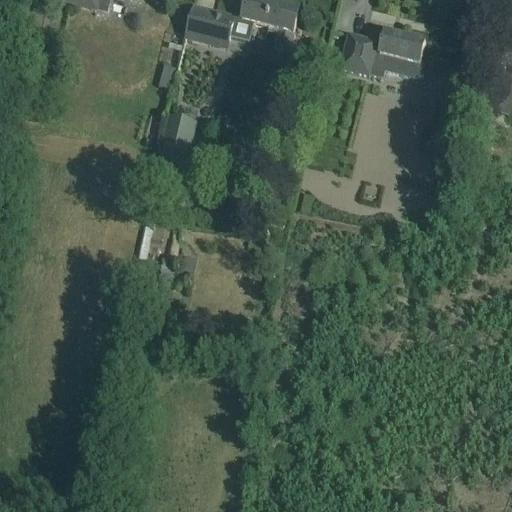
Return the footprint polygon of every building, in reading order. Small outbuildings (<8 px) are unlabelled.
[(79,0),(78,4),(92,7),(90,13),(108,17),(111,0),(142,0),(145,0),(144,0),(79,0)] [(194,8),(186,43),(228,54),(232,41),(250,45),(254,28),(276,33),(272,50),(290,54),(294,38),(300,15),(247,2),(243,20),(194,8)] [(58,26),(31,19),(23,51),(50,58),(58,26)] [(174,33),(174,48),(186,48),(185,32),(174,33)] [(350,37),(341,73),(371,80),(372,77),(385,81),(387,73),(422,82),(426,65),(421,64),(426,46),(385,36),(383,45),(350,37)] [(173,88),(183,54),(170,51),(161,85),(173,88)] [(310,59),(306,79),(319,82),(324,63),(310,59)] [(444,106),(436,138),(455,143),(463,111),(444,106)] [(170,117),(160,159),(187,166),(197,124),(170,117)] [(229,133),(225,150),(239,153),(243,136),(229,133)] [(185,260),(183,276),(194,277),(196,262),(185,260)] [(188,317),(187,328),(197,328),(198,317),(188,317)]
